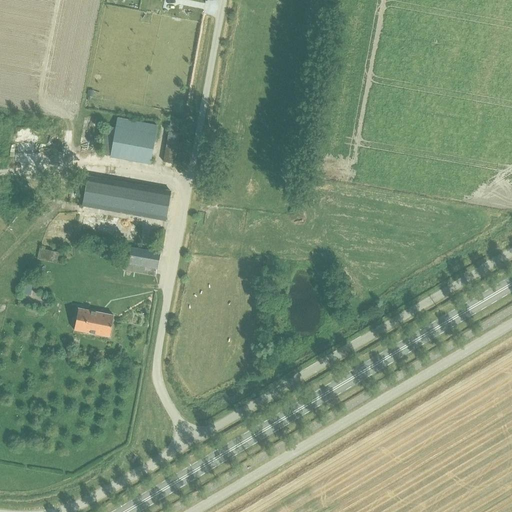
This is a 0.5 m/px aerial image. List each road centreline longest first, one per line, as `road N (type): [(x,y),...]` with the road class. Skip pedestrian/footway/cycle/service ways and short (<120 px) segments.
road 1 (unclassified): [(189,441),(160,388),(156,360),(221,0)]
road 2 (primary): [(125,511),(511,283)]
road 3 (unclassified): [(189,441),(511,250)]
road 4 (unclassified): [(511,324),(195,511)]
road 5 (unclassified): [(54,511),(189,441)]
